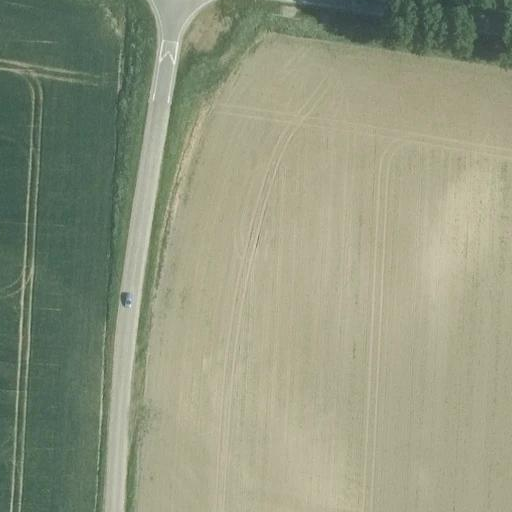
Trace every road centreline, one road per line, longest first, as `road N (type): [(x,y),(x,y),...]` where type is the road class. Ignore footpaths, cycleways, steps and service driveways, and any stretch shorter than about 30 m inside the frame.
road 1 (unclassified): [(113,511),(123,341),(176,0)]
road 2 (tertiary): [(335,0),(511,29)]
